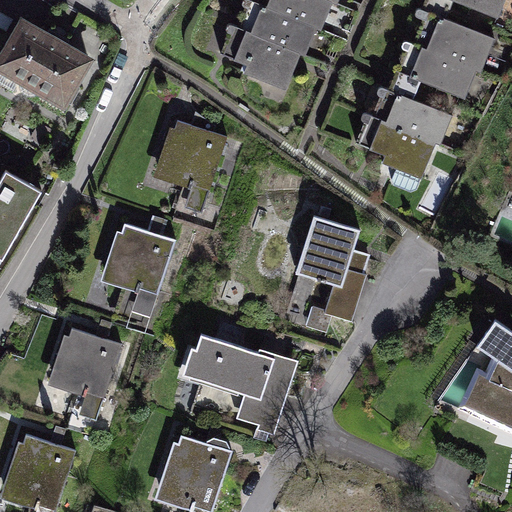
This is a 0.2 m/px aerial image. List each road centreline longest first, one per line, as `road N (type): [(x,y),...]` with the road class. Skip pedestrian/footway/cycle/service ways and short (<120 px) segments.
road 1 (residential): [(0,320),(79,182),(137,50),(134,25)]
road 2 (residential): [(256,511),(288,452),(431,251)]
road 3 (unknown): [(359,0),(281,143)]
